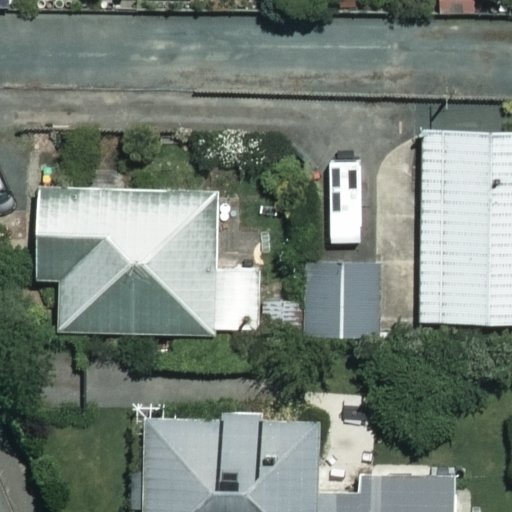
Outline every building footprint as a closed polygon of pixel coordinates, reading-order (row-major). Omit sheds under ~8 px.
[(480,0),(445,0),(446,13),(481,11),(480,0)] [(511,131),(432,133),(434,322),(511,321),(511,131)] [(376,153),(329,152),(327,235),(374,236),(376,153)] [(228,191),(49,192),(50,283),(73,283),(74,333),(270,331),(269,255),(228,255),(228,191)] [(390,334),(387,251),(315,255),(319,337),(390,334)] [(333,419),(143,416),(142,509),(157,509),(156,511),(467,511),(468,478),(332,475),(333,419)]
